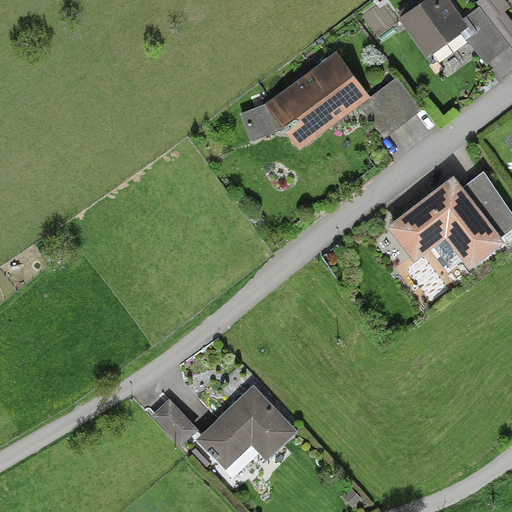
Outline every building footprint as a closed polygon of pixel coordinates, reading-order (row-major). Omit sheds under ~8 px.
[(469,26),(449,0),(423,0),(399,18),(426,56),(469,26)] [(511,7),(505,0),(478,0),(476,2),(479,6),(511,46),(511,45),(511,20),(505,11),(511,7)] [(511,46),(479,6),(466,16),(478,31),(467,40),(486,65),(511,46)] [(336,51),(265,104),(284,129),(300,149),(358,105),(371,96),(336,51)] [(371,96),(358,105),(384,138),(422,109),(397,76),(371,96)] [(284,129),(265,104),(240,113),(250,141),(284,129)] [(511,213),(483,172),(462,189),(500,238),(511,228),(511,213)] [(462,189),(452,177),(387,227),(415,263),(445,239),(470,271),(505,244),(500,238),(462,189)] [(266,461),(297,431),(253,385),(196,439),(225,470),(251,445),(266,461)] [(198,429),(169,399),(151,415),(180,446),(198,429)]
